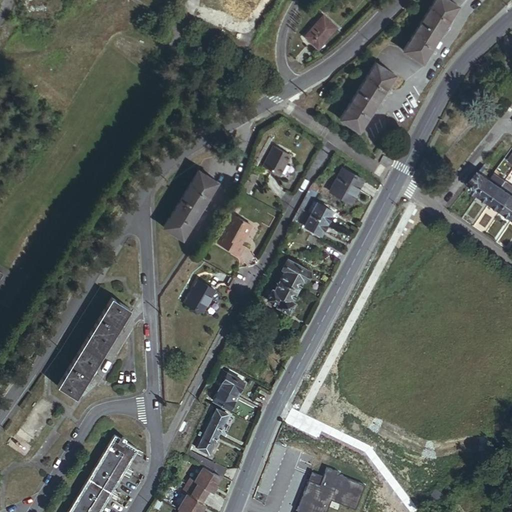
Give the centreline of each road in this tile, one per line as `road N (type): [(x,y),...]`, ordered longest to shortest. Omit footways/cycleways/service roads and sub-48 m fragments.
road 1 (secondary): [(396,181),(265,429),(232,511)]
road 2 (unclassified): [(157,452),(333,138)]
road 3 (track): [(396,181),(136,0)]
road 4 (unclassified): [(135,204),(0,411)]
road 5 (unclassified): [(135,204),(145,237),(154,410)]
road 6 (secondary): [(511,20),(458,76),(396,181)]
road 7 (unclassified): [(292,90),(167,166),(135,204)]
road 8 (residential): [(154,410),(100,411),(33,511)]
road 9 (residential): [(477,0),(432,66),(384,108)]
road 10 (unclassified): [(398,0),(292,90)]
